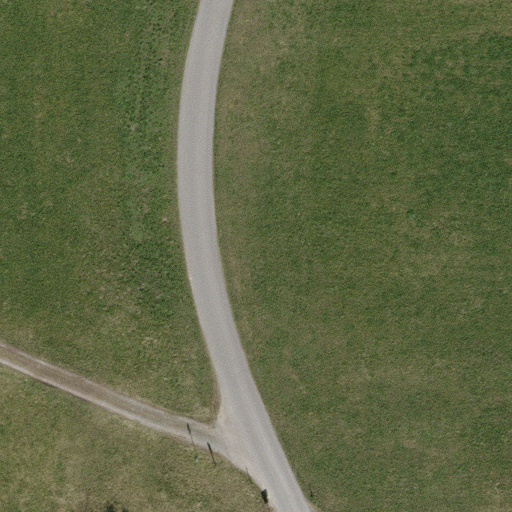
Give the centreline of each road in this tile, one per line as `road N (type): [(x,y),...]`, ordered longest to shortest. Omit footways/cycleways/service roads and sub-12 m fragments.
road 1 (unclassified): [(294,511),(230,364),(197,227),(195,130),(217,0)]
road 2 (track): [(268,456),(179,431),(0,354)]
